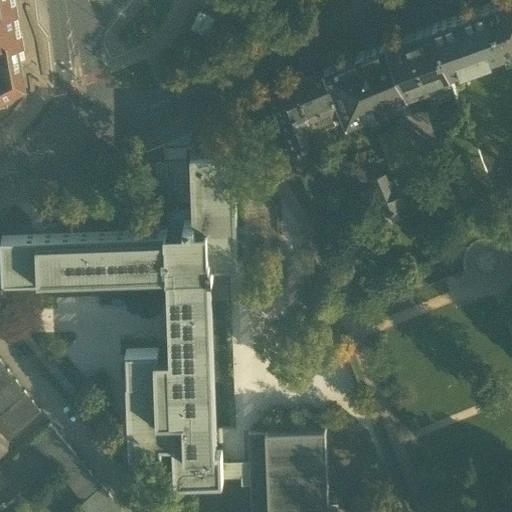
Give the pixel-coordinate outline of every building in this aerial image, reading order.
[(0,0),(0,78),(5,78),(12,68),(8,44),(4,44),(3,38),(7,37),(0,0)] [(0,87),(22,76),(8,0),(0,0),(7,37),(3,38),(4,44),(8,44),(12,68),(5,78),(0,78),(0,87)] [(511,0),(500,0),(487,5),(503,49),(511,45),(511,0)] [(432,25),(450,72),(463,67),(463,68),(492,58),(492,57),(505,52),(503,49),(487,5),(432,25)] [(387,42),(407,90),(430,82),(451,74),(450,72),(432,25),(387,42)] [(387,42),(364,51),(369,63),(374,61),(383,82),(378,84),(383,96),(392,92),(394,96),(407,90),(387,42)] [(386,103),(383,96),(378,84),(383,82),(374,61),(369,63),(364,51),(325,67),(344,114),(345,115),(369,105),(371,110),(386,103)] [(295,80),(314,126),(344,114),(325,67),(295,80)] [(430,82),(436,101),(458,93),(451,74),(430,82)] [(319,136),(314,126),(295,80),(269,91),(292,148),(293,147),(299,160),(320,151),(316,140),(314,138),(319,136)] [(386,103),(388,107),(410,98),(407,90),(394,96),(392,92),(383,96),(386,103)] [(371,110),(367,112),(371,123),(391,115),(388,107),(386,103),(371,110)] [(369,105),(345,115),(347,121),(367,112),(371,110),(369,105)] [(443,122),(471,195),(493,187),(466,114),(443,122)] [(400,123),(379,132),(391,166),(413,157),(400,123)] [(192,135),(192,149),(223,148),(222,134),(192,135)] [(224,478),(224,475),(223,460),(223,446),(217,446),(214,357),(211,288),(211,269),(215,269),(214,260),(239,259),(235,147),(223,148),(192,149),(194,204),(167,205),(167,224),(166,224),(166,226),(3,231),(4,275),(168,270),(170,344),(126,345),(130,450),(174,448),(175,479),(224,478)] [(409,177),(426,223),(448,215),(431,169),(409,177)] [(367,181),(381,213),(405,203),(403,196),(404,196),(399,186),(396,179),(389,181),(385,173),(374,177),(375,178),(367,181)] [(0,396),(2,395),(12,405),(26,392),(0,359),(0,396)] [(12,405),(4,412),(19,429),(41,409),(26,392),(12,405)] [(0,396),(0,415),(4,412),(12,405),(2,395),(0,396)] [(0,429),(8,439),(19,429),(4,412),(0,415),(0,429)] [(37,443),(59,469),(76,452),(55,427),(52,422),(34,439),(37,443)] [(251,482),(252,511),(329,511),(326,427),(249,430),(250,459),(251,482)] [(0,449),(10,440),(8,439),(0,429),(0,449)] [(99,479),(76,452),(59,469),(81,495),(85,500),(102,484),(99,479)] [(250,459),(223,460),(224,475),(242,474),(242,482),(251,482),(250,459)] [(119,511),(123,509),(102,484),(85,500),(82,503),(89,511),(119,511)]
